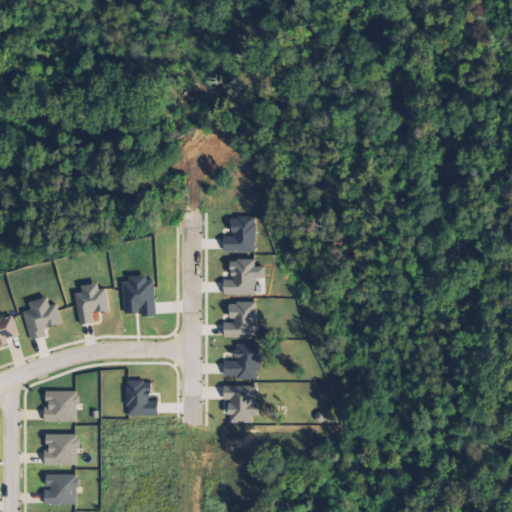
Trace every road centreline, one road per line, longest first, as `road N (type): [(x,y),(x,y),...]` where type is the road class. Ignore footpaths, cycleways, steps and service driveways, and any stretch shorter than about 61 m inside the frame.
road 1 (residential): [(0,383),(116,350),(192,351)]
road 2 (residential): [(192,397),(192,220)]
road 3 (residential): [(10,511),(10,380)]
